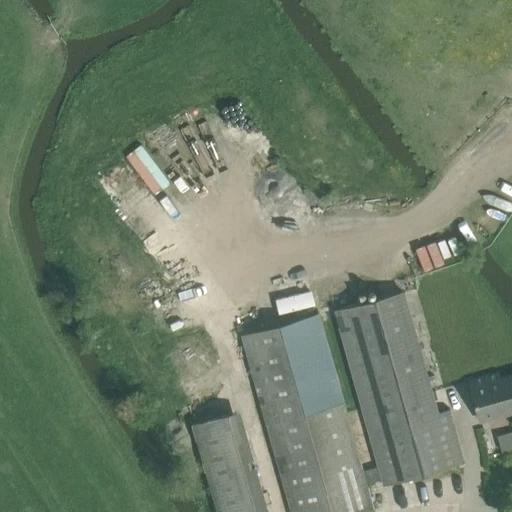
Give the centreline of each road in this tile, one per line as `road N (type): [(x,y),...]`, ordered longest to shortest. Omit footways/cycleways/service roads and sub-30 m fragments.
road 1 (track): [(280,511),(219,302),(452,211),(511,144)]
road 2 (track): [(151,511),(95,423),(21,274),(0,193)]
road 3 (track): [(1,194),(44,47),(114,0)]
